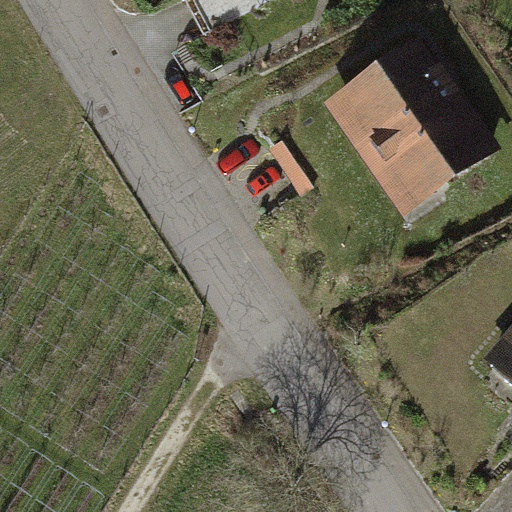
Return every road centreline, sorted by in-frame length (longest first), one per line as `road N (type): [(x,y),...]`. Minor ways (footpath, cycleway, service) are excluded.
road 1 (residential): [(382,511),(243,310),(60,0)]
road 2 (track): [(243,310),(126,511)]
